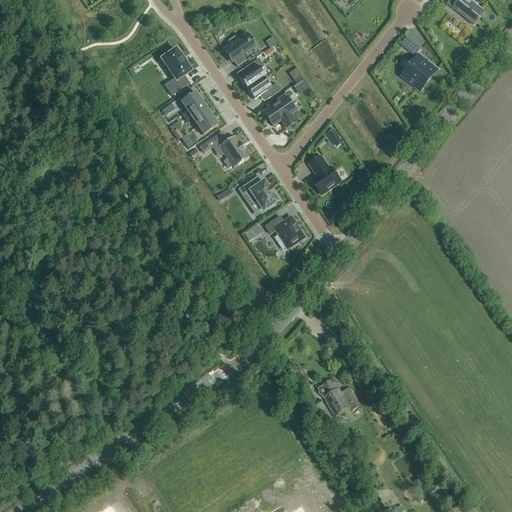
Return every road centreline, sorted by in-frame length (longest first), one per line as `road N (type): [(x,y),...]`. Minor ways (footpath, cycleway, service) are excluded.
road 1 (unclassified): [(20,511),(255,348),(339,252)]
road 2 (unclassified): [(339,252),(511,37)]
road 3 (unclassified): [(281,169),(415,0)]
road 4 (residential): [(281,169),(165,0)]
